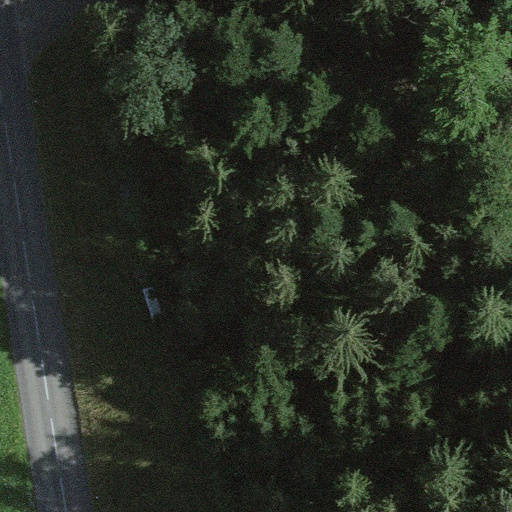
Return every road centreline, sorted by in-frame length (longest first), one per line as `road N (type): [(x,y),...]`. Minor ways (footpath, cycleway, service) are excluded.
road 1 (track): [(53,0),(511,95)]
road 2 (tertiary): [(0,70),(66,511)]
